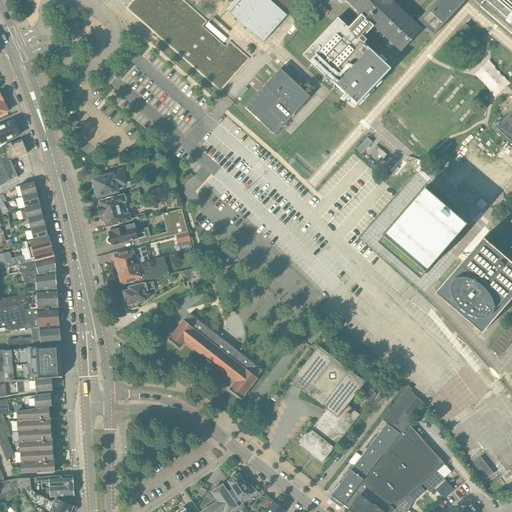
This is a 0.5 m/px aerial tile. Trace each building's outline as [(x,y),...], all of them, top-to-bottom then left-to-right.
[(183,0),(133,0),(126,8),(222,91),(251,58),(230,40),(229,41),(206,22),(207,21),(183,0)] [(229,0),(233,3),(226,10),(263,43),(300,0),(229,0)] [(338,17),(303,55),(357,105),(357,104),(358,105),(392,68),(376,53),(365,43),(367,40),(364,37),(375,26),(389,39),(388,40),(389,41),(386,44),(386,47),(388,49),(391,48),(394,45),(401,51),(421,30),(409,18),(391,2),(393,0),(337,0),(338,2),(340,4),(343,3),(345,0),(347,1),(347,0),(361,13),(360,14),(359,17),(349,28),(338,17)] [(511,0),(437,0),(418,20),(431,32),(434,35),(435,34),(466,0),(473,0),(479,5),(479,6),(511,34),(511,0)] [(445,45),(450,50),(471,29),(466,24),(445,45)] [(310,97),(280,69),(244,108),(274,136),(310,97)] [(0,115),(8,111),(0,94),(0,115)] [(511,110),(496,127),(511,142),(511,110)] [(0,149),(5,146),(11,142),(7,144),(6,141),(19,135),(18,133),(21,132),(17,124),(15,126),(13,122),(0,127),(0,149)] [(367,137),(357,149),(362,154),(373,142),(367,137)] [(11,142),(5,146),(11,160),(28,153),(22,140),(12,144),(11,142)] [(0,149),(0,186),(15,179),(18,177),(11,160),(5,146),(0,149)] [(101,178),(94,180),(96,188),(95,189),(94,190),(94,192),(95,193),(96,194),(98,194),(98,196),(119,191),(118,186),(120,185),(125,184),(122,175),(121,175),(114,177),(113,175),(109,176),(108,176),(107,175),(102,177),(101,177),(101,178)] [(131,181),(133,189),(139,188),(140,187),(138,179),(131,181)] [(22,196),(37,192),(34,182),(19,185),(22,196)] [(425,188),(383,236),(426,272),(467,224),(466,223),(457,215),(425,188)] [(37,192),(22,196),(22,197),(16,198),(18,208),(40,203),(37,192)] [(99,207),(101,215),(122,209),(120,203),(125,202),(123,196),(109,199),(100,202),(101,206),(99,207)] [(26,212),(28,217),(42,213),(40,203),(18,208),(18,209),(20,208),(21,213),(26,212)] [(122,209),(101,215),(103,222),(105,221),(106,226),(135,218),(134,213),(123,216),(122,209)] [(182,209),(162,214),(162,215),(163,215),(166,214),(166,215),(168,215),(172,229),(167,230),(166,230),(167,232),(168,237),(188,232),(187,227),(182,209)] [(31,228),(45,224),(42,213),(28,217),(31,228)] [(45,224),(31,228),(34,240),(49,237),(45,224)] [(107,239),(107,240),(107,241),(108,242),(109,243),(110,243),(111,243),(112,246),(121,243),(137,239),(139,245),(168,237),(167,232),(150,237),(147,228),(136,231),(134,224),(117,229),(108,231),(109,237),(108,238),(107,239)] [(191,241),(188,232),(175,236),(178,245),(191,241)] [(10,252),(0,254),(0,269),(54,255),(49,237),(34,240),(31,241),(31,240),(20,243),(21,250),(23,255),(12,258),(10,252)] [(511,298),(511,262),(483,238),(435,293),(482,333),(511,298)] [(118,270),(137,265),(149,261),(145,248),(138,250),(138,249),(114,255),(116,263),(114,263),(116,270),(118,270)] [(55,256),(54,255),(0,269),(0,272),(1,275),(8,273),(9,274),(31,269),(31,265),(36,264),(39,274),(55,271),(55,256)] [(145,270),(139,272),(137,265),(118,270),(116,270),(118,277),(120,276),(122,283),(134,280),(135,284),(169,275),(164,257),(149,261),(151,269),(145,271),(145,270)] [(200,274),(199,268),(183,272),(188,281),(195,277),(200,274)] [(37,290),(57,289),(55,271),(39,274),(24,277),(24,284),(31,283),(37,282),(37,290)] [(126,297),(124,297),(126,303),(127,303),(128,305),(129,305),(130,309),(139,306),(138,302),(147,300),(145,292),(155,289),(153,281),(139,285),(129,288),(130,290),(124,292),(126,297)] [(57,289),(37,290),(25,291),(25,292),(21,292),(17,293),(17,296),(1,299),(2,300),(0,299),(0,314),(19,310),(26,309),(27,309),(33,309),(58,308),(57,289)] [(33,309),(26,309),(19,310),(0,314),(0,331),(28,327),(31,327),(59,326),(58,308),(33,309)] [(263,370),(192,314),(185,322),(183,321),(168,339),(180,348),(184,342),(235,381),(229,389),(241,399),(258,378),(257,378),(263,370)] [(511,322),(490,348),(498,355),(511,338),(511,322)] [(32,337),(7,340),(8,349),(33,347),(58,346),(60,345),(59,326),(31,327),(31,328),(32,337)] [(60,374),(58,346),(33,347),(8,349),(0,350),(0,383),(5,383),(14,381),(14,382),(17,381),(21,381),(44,378),(62,377),(62,376),(59,377),(59,374),(60,374)] [(308,433),(306,432),(297,443),(322,463),(360,415),(348,405),(359,390),(364,384),(365,382),(350,370),(351,369),(347,366),(346,367),(319,346),(289,385),(302,389),(327,409),(308,433)] [(21,381),(17,381),(18,393),(34,391),(34,395),(25,396),(26,410),(49,406),(52,406),(51,390),(53,390),(52,378),(45,379),(44,378),(21,381)] [(371,400),(376,394),(364,384),(359,390),(371,400)] [(336,489),(331,496),(344,505),(370,471),(407,423),(408,423),(412,417),(424,403),(410,391),(412,388),(411,387),(410,386),(390,411),(382,420),(386,423),(376,437),(374,436),(365,447),(367,448),(354,466),(352,465),(343,477),(337,485),(334,488),(336,489)] [(8,399),(0,400),(0,407),(9,406),(8,399)] [(9,406),(0,407),(0,414),(3,414),(10,413),(9,406)] [(19,431),(19,432),(51,431),(51,420),(50,420),(49,406),(26,410),(17,411),(18,432),(19,431)] [(370,471),(344,505),(352,511),(391,511),(393,511),(395,509),(422,484),(437,471),(445,464),(408,423),(407,423),(370,471)] [(21,452),(21,453),(53,451),(53,441),(52,441),(51,431),(19,432),(20,452),(21,452)] [(21,453),(22,473),(55,471),(55,462),(54,462),(53,451),(21,453)] [(473,462),(486,479),(494,473),(481,456),(473,462)] [(395,509),(393,511),(397,511),(404,507),(408,511),(408,510),(412,503),(427,490),(430,492),(444,479),(437,471),(422,484),(395,509)] [(232,478),(227,481),(233,490),(240,500),(242,504),(243,503),(258,493),(259,493),(245,479),(245,480),(243,481),(239,474),(238,474),(235,473),(232,475),(232,478)] [(63,476),(35,477),(35,483),(42,483),(49,483),(50,485),(50,487),(45,487),(45,488),(50,487),(50,485),(54,485),(54,488),(60,487),(60,485),(62,485),(62,486),(73,485),(73,475),(63,476)] [(0,481),(0,502),(19,495),(18,488),(36,487),(35,483),(35,477),(17,478),(4,481),(2,481),(0,481)] [(446,481),(436,490),(444,498),(453,489),(446,481)] [(464,481),(453,490),(460,499),(471,490),(464,481)] [(226,504),(233,500),(223,484),(211,492),(217,501),(219,500),(223,506),(225,505),(225,506),(226,505),(226,504)] [(50,487),(45,488),(45,494),(50,494),(50,497),(74,495),(73,485),(62,486),(62,485),(60,485),(60,487),(54,488),(54,485),(50,485),(50,487)] [(47,498),(36,492),(36,487),(18,488),(19,495),(24,493),(35,510),(36,509),(37,507),(41,509),(47,498)] [(34,509),(29,511),(36,511),(35,510),(24,493),(23,493),(34,509)] [(272,500),(267,495),(260,504),(265,508),(272,500)] [(71,511),(73,508),(72,507),(73,506),(72,506),(71,500),(50,501),(47,498),(41,509),(44,510),(43,511),(44,511),(71,511)] [(229,511),(237,507),(235,503),(233,500),(226,504),(226,505),(225,506),(225,505),(223,506),(219,500),(217,501),(201,511),(229,511)] [(284,511),(286,511),(273,501),(264,511),(284,511)]
